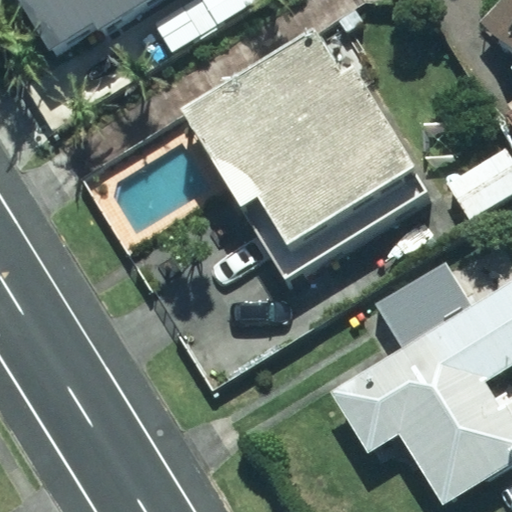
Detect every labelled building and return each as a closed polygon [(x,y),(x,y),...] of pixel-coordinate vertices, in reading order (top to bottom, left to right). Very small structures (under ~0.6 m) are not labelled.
[(14,0),(66,80),(190,0),(14,0)] [(511,0),(504,0),(469,34),(511,77),(511,105),(493,124),(511,142),(511,0)] [(453,49),(420,68),(458,134),(491,115),(453,49)] [(363,103),(336,61),(203,145),(263,239),(273,233),(302,279),(432,196),(370,99),(363,103)] [(511,202),(511,164),(505,153),(440,195),(465,233),(511,202)] [(511,374),(511,288),(331,403),(368,461),(391,446),(432,511),(460,511),(511,479),(511,381),(509,376),(511,374)]
